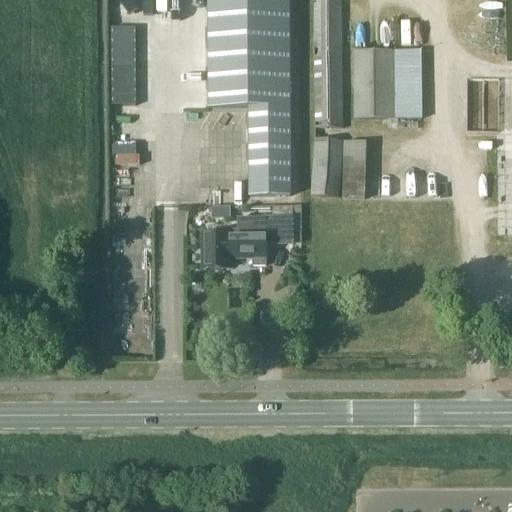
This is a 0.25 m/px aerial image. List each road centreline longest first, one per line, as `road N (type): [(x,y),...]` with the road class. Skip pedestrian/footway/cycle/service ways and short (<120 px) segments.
road 1 (tertiary): [(0,416),(511,412)]
road 2 (residential): [(511,504),(369,511)]
